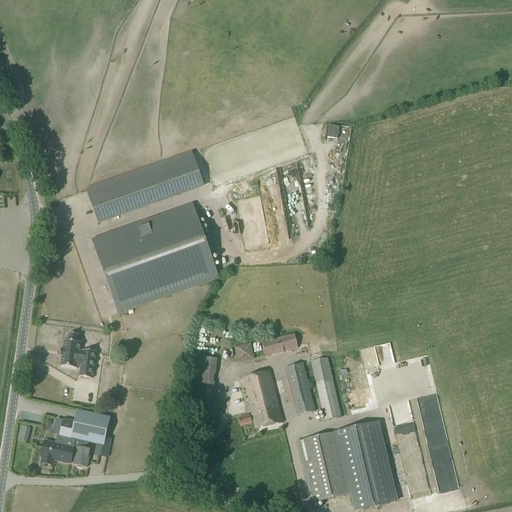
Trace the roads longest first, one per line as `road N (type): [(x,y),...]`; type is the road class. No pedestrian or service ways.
road 1 (unclassified): [(0,481),(35,222),(0,119)]
road 2 (track): [(147,0),(57,209)]
road 3 (track): [(215,191),(79,236),(71,209),(33,208)]
road 4 (track): [(164,478),(0,481)]
road 5 (track): [(164,478),(212,439),(230,382)]
